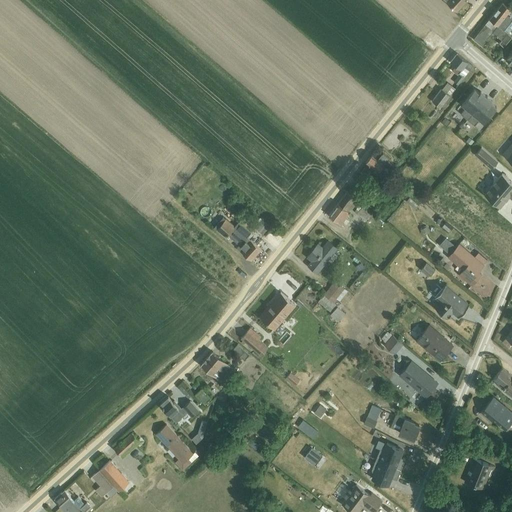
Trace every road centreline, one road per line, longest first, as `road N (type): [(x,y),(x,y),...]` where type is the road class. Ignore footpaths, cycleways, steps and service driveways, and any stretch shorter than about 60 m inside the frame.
road 1 (residential): [(26,511),(189,364),(454,38)]
road 2 (residential): [(415,511),(511,276)]
